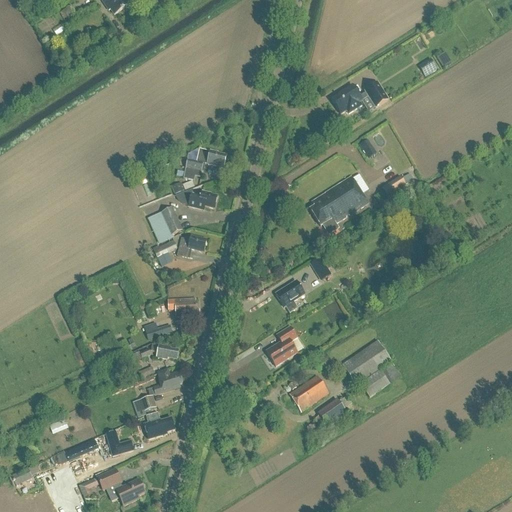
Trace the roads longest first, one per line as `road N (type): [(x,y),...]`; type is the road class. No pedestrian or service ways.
road 1 (tertiary): [(172,511),(297,0)]
road 2 (unclassified): [(0,116),(180,0)]
